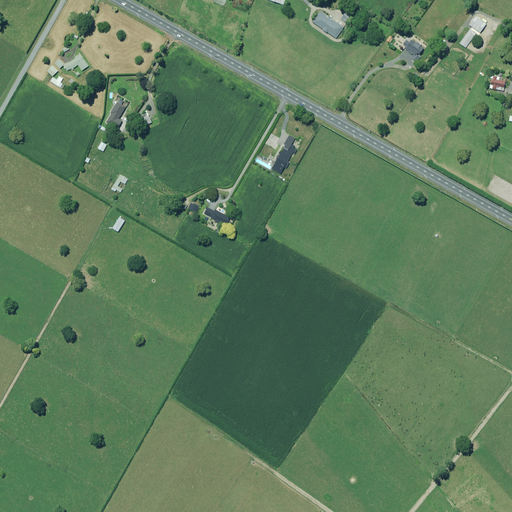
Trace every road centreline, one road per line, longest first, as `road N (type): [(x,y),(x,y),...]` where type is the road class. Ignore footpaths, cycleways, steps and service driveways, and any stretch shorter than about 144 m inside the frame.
road 1 (secondary): [(511,220),(119,0)]
road 2 (track): [(332,511),(171,399)]
road 3 (track): [(409,511),(511,385)]
